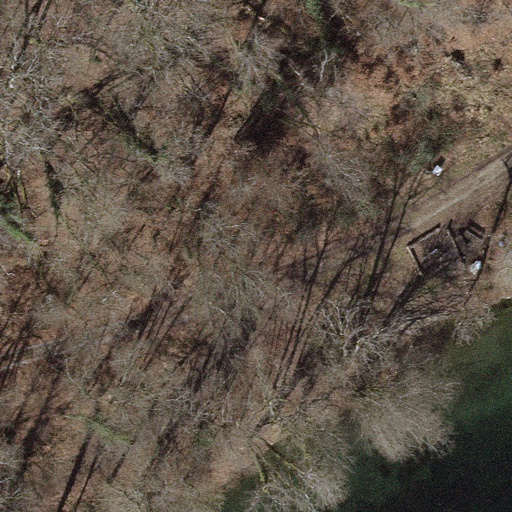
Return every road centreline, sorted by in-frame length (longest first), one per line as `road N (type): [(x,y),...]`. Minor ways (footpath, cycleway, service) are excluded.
road 1 (track): [(327,255),(0,500)]
road 2 (track): [(0,361),(327,255)]
road 3 (track): [(511,152),(454,196),(327,255)]
